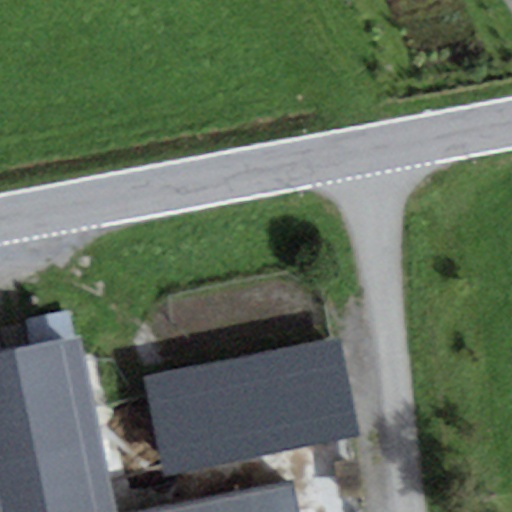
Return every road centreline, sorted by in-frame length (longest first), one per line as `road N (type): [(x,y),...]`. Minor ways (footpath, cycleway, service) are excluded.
road 1 (tertiary): [(511,126),(0,220)]
road 2 (track): [(360,154),(413,511)]
